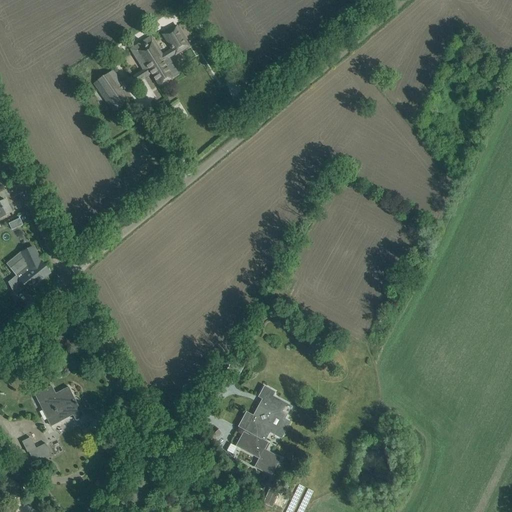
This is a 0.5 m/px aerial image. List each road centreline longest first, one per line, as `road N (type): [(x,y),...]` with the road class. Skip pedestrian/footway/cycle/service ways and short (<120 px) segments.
road 1 (unclassified): [(68,278),(401,0)]
road 2 (unclassified): [(123,511),(153,448),(68,278)]
road 3 (unclassified): [(68,278),(0,142)]
